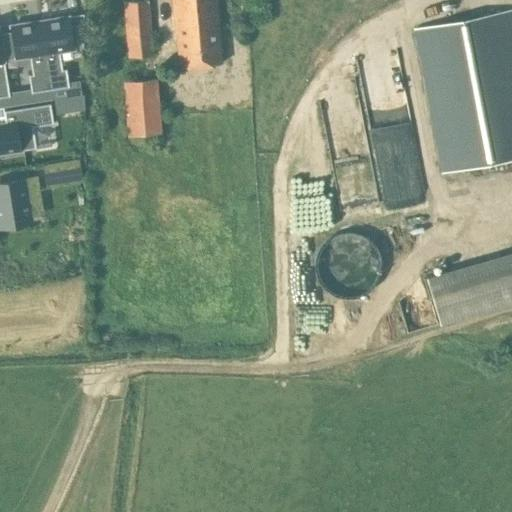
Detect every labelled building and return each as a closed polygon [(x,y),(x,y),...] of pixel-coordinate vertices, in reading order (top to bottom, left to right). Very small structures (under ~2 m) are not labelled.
[(149,0),(124,2),(128,57),(154,55),(149,0)] [(174,0),(180,66),(221,62),(215,0),(174,0)] [(442,172),(511,158),(511,12),(511,9),(414,28),(442,172)] [(68,16),(70,26),(83,24),(83,15),(83,14),(68,16)] [(68,15),(40,20),(51,89),(53,99),(54,98),(71,96),(69,86),(70,86),(68,77),(67,68),(63,69),(60,51),(74,49),(70,26),(68,16),(68,15)] [(15,49),(3,51),(4,60),(16,58),(30,56),(33,73),(29,74),(31,83),(32,92),(33,92),(51,89),(40,20),(11,25),(12,31),(15,49)] [(0,31),(0,106),(12,105),(4,60),(3,51),(0,33),(0,31)] [(78,76),(68,77),(70,86),(69,86),(71,96),(81,94),(78,76)] [(156,79),(123,82),(128,136),(161,133),(156,79)] [(71,96),(54,98),(57,113),(83,109),(84,109),(84,94),(83,94),(81,94),(71,96)] [(0,152),(36,147),(33,126),(53,122),(50,103),(4,110),(6,121),(0,122),(0,152)] [(48,176),(79,171),(77,159),(46,164),(48,176)] [(27,202),(39,200),(36,178),(0,183),(0,224),(30,220),(27,202)] [(365,261),(364,232),(344,233),(345,262),(365,261)] [(440,324),(511,303),(511,251),(426,276),(440,324)]
